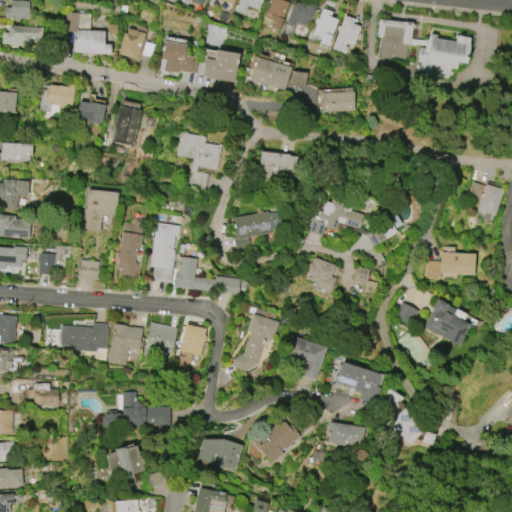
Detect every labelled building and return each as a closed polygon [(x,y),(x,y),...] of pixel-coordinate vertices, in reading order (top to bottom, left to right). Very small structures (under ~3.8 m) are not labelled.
[(10,0),(31,2),(30,20),(19,19),(19,21),(14,21),(14,19),(3,18),(4,7),(10,7),(10,0)] [(234,11),(237,0),(261,0),(258,10),(246,6),(244,14),(234,11)] [(261,17),(267,1),(269,2),(269,0),(280,0),(288,3),(278,31),(268,28),(271,20),(261,17)] [(285,24),(293,1),(305,5),(306,1),(314,4),(307,27),(295,23),(292,35),(280,31),(283,23),(285,24)] [(337,19),(332,36),(330,36),(328,45),(318,42),(320,35),(313,33),(316,23),(314,22),(315,18),(318,18),(321,8),(331,11),(329,17),(337,19)] [(109,54),(90,53),(91,52),(72,51),(73,39),(76,39),(77,31),(62,30),(63,11),(89,13),(88,30),(104,31),(103,44),(110,44),(109,54)] [(359,27),(353,45),(345,42),(344,46),(347,47),(344,54),(340,53),(339,57),(330,54),(337,32),(335,32),(337,25),(340,26),(343,15),(354,19),(352,24),(359,27)] [(377,58),(380,35),(376,35),(378,19),(412,23),(409,44),(407,43),(405,61),(377,58)] [(8,26),(42,28),(42,39),(29,38),(29,45),(18,44),(18,46),(12,45),(12,44),(2,43),(2,33),(8,33),(8,26)] [(138,59),(118,54),(123,31),(126,32),(127,28),(144,32),(138,59)] [(456,69),(431,65),(429,76),(418,75),(418,71),(415,71),(416,64),(419,64),(419,62),(416,62),(419,47),(426,49),(429,34),(435,35),(434,38),(454,42),(455,35),(468,38),(467,44),(469,44),(466,63),(457,62),(456,69)] [(162,41),(185,45),(183,54),(193,56),(192,61),(196,61),(194,72),(189,72),(187,72),(187,74),(180,73),(180,71),(176,71),(176,72),(163,70),(163,69),(158,68),(162,41)] [(238,53),(233,82),(211,78),(211,77),(202,75),(202,74),(197,73),(199,61),(204,62),(204,58),(213,60),(215,49),(238,53)] [(255,57),(290,67),(283,90),(248,80),(255,57)] [(291,71),(306,73),(304,87),(289,85),(291,71)] [(74,85),(71,107),(66,107),(65,108),(59,107),(57,121),(44,119),(45,111),(38,110),(39,98),(38,98),(40,85),(48,86),(48,84),(58,86),(58,85),(66,86),(67,84),(74,85)] [(353,110),(321,111),(320,92),(343,91),(343,88),(351,87),(351,91),(353,91),(353,110)] [(0,91),(15,92),(13,113),(0,111),(0,91)] [(78,101),(87,103),(87,102),(104,106),(100,125),(88,122),(87,127),(80,126),(81,122),(74,121),(78,101)] [(110,141),(117,106),(139,110),(133,145),(110,141)] [(192,159),(174,156),(178,133),(204,137),(203,143),(217,145),(218,144),(220,144),(216,170),(197,166),(196,172),(207,174),(204,194),(187,191),(192,159)] [(0,143),(31,144),(31,156),(28,155),(28,161),(0,160),(0,143)] [(258,169),(260,151),(289,154),(289,156),(299,157),(297,179),(278,178),(278,180),(259,179),(259,169),(258,169)] [(0,200),(0,182),(2,183),(2,179),(27,180),(26,195),(17,195),(16,209),(1,208),(2,200),(0,200)] [(467,196),(471,182),(484,185),(484,184),(503,189),(495,215),(494,214),(492,220),(482,217),(484,212),(476,209),(479,199),(467,196)] [(85,189),(116,192),(114,216),(100,214),(98,232),(80,230),(82,209),(83,209),(85,189)] [(349,210),(363,214),(358,229),(337,222),(335,230),(323,226),(321,236),(308,232),(312,219),(317,221),(320,210),(321,211),(324,204),(325,201),(332,203),(334,193),(353,199),(349,210)] [(232,218),(235,240),(246,239),(246,237),(283,231),(280,210),(232,218)] [(28,238),(0,236),(0,214),(14,216),(14,219),(29,220),(28,238)] [(395,215),(402,224),(394,229),(396,231),(379,243),(370,230),(388,218),(389,219),(395,215)] [(120,269),(116,268),(117,257),(115,257),(116,251),(118,252),(119,244),(118,244),(119,237),(120,237),(122,223),(132,224),(133,218),(143,219),(139,247),(136,247),(135,256),(138,256),(134,282),(118,280),(120,269)] [(149,265),(155,222),(179,226),(177,236),(174,236),(172,250),(174,250),(170,283),(151,280),(153,265),(149,265)] [(0,247),(12,248),(12,246),(26,247),(25,260),(20,260),(19,267),(4,266),(4,269),(0,269),(0,247)] [(55,254),(53,275),(37,274),(39,252),(55,254)] [(473,275),(440,273),(440,277),(425,277),(426,261),(439,262),(439,253),(474,254),(473,275)] [(174,287),(178,256),(196,258),(194,276),(213,279),(214,276),(240,279),(238,295),(174,287)] [(313,258),(334,265),(330,275),(335,277),(329,295),(314,289),(316,282),(305,277),(310,264),(311,265),(313,258)] [(80,259),(98,261),(96,280),(78,278),(80,259)] [(366,283),(368,269),(355,267),(353,281),(366,283)] [(468,324),(457,346),(448,341),(449,340),(441,336),(423,327),(433,309),(431,308),(436,299),(455,309),(454,311),(455,311),(452,316),(468,324)] [(394,316),(401,302),(417,310),(410,325),(394,316)] [(0,314),(15,316),(13,343),(0,343),(0,314)] [(242,354),(249,332),(246,331),(251,314),(277,321),(272,340),(265,338),(257,365),(237,374),(230,360),(242,354)] [(148,322),(177,328),(172,353),(154,349),(153,357),(142,355),(148,322)] [(59,325),(91,327),(91,323),(106,324),(106,328),(107,328),(106,349),(95,348),(94,352),(74,350),(74,348),(58,347),(59,325)] [(107,362),(112,323),(125,325),(125,326),(141,328),(138,350),(126,348),(124,365),(107,362)] [(185,324),(205,328),(200,355),(191,353),(188,368),(176,366),(179,350),(180,350),(185,324)] [(280,365),(289,335),(304,340),(304,341),(325,348),(315,380),(298,375),(302,363),(295,361),(293,370),(280,365)] [(0,347),(12,349),(11,356),(23,356),(22,363),(17,363),(16,368),(10,368),(10,371),(0,370),(0,347)] [(340,361),(379,374),(375,386),(379,387),(373,404),(358,399),(360,392),(353,389),(354,388),(334,382),(340,361)] [(32,383),(48,383),(48,389),(57,389),(57,406),(39,406),(39,404),(32,404),(32,383)] [(387,388),(402,397),(399,401),(402,408),(425,427),(409,446),(386,427),(400,409),(397,405),(395,407),(380,398),(387,388)] [(143,406),(169,406),(169,425),(100,427),(100,416),(103,415),(103,413),(118,413),(118,414),(121,414),(120,392),(135,391),(135,401),(136,400),(143,406)] [(511,425),(502,420),(509,407),(508,406),(511,401),(511,425)] [(0,410),(11,410),(11,435),(0,435),(0,410)] [(283,454),(271,463),(260,450),(258,452),(250,443),(281,419),(288,427),(291,425),(300,436),(293,442),(292,441),(290,443),(291,444),(285,449),(284,448),(281,451),(283,454)] [(329,422),(363,427),(360,446),(347,444),(347,446),(332,444),(332,442),(326,441),(329,422)] [(241,445),(234,469),(214,467),(197,455),(202,439),(222,439),(241,445)] [(0,442),(12,442),(13,457),(6,458),(6,460),(0,460),(0,442)] [(111,480),(104,454),(114,451),(114,449),(124,447),(124,448),(135,445),(140,462),(141,462),(143,469),(131,472),(132,474),(111,480)] [(0,467),(12,467),(12,469),(20,469),(21,486),(0,486),(0,467)] [(192,511),(198,486),(225,492),(221,511),(192,511)] [(0,511),(0,494),(13,494),(14,503),(9,503),(9,511),(0,511)] [(113,511),(113,501),(136,499),(137,510),(138,510),(138,511),(113,511)] [(253,511),(264,511),(266,503),(254,500),(251,511),(253,511)]
